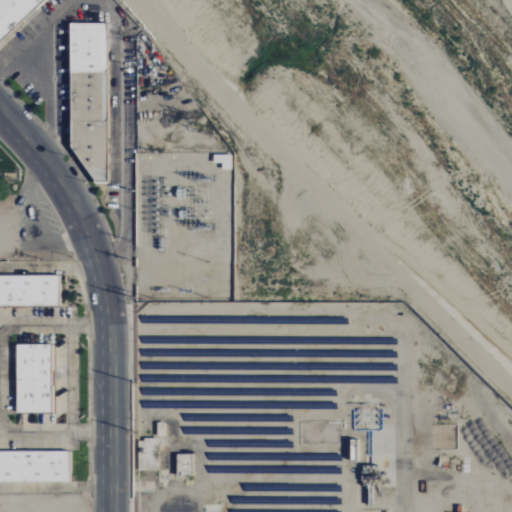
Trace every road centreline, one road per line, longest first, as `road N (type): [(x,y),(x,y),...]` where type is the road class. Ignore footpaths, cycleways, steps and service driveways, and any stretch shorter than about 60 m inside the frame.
road 1 (track): [(134,0),(511,387)]
road 2 (residential): [(73,196),(113,321),(114,511)]
road 3 (residential): [(98,260),(120,253),(129,229),(122,18),(99,0)]
